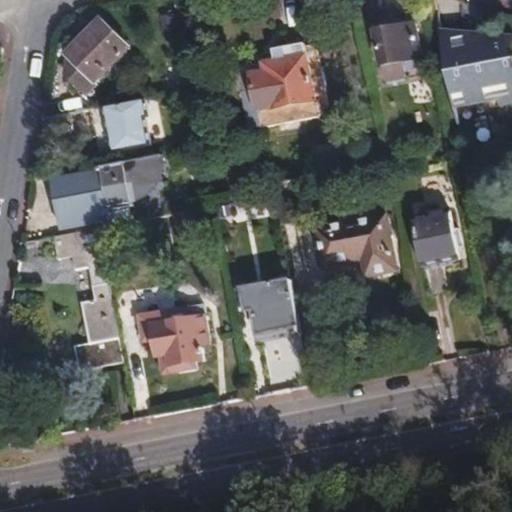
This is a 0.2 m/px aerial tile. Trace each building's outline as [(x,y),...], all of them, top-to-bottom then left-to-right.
[(61,72),(82,92),(125,48),(97,21),(67,51),(61,72)] [(420,58),(413,23),(374,31),(382,72),(405,68),(403,61),(420,58)] [(498,104),(511,101),(511,40),(485,38),(464,42),(463,39),(439,43),(451,105),(496,96),(498,104)] [(313,101),(301,44),(271,49),(272,60),(261,63),(262,71),(247,74),(251,89),(264,87),(269,109),(313,101)] [(146,116),(143,97),(102,105),(111,154),(147,147),(142,117),(146,116)] [(469,142),(467,135),(461,133),(452,136),(450,142),(450,146),(453,149),(459,150),(465,149),(469,145),(469,142)] [(157,161),(157,156),(92,168),(93,173),(54,180),(57,197),(60,211),(63,227),(110,219),(108,210),(131,205),(131,201),(142,192),(151,180),(157,161)] [(447,178),(422,182),(425,207),(450,203),(447,178)] [(54,212),(60,211),(57,197),(51,199),(54,212)] [(311,213),(315,233),(345,230),(346,246),(358,244),(361,261),(390,255),(381,200),(311,213)] [(457,259),(448,211),(412,217),(421,265),(457,259)] [(180,242),(174,213),(158,216),(163,245),(180,242)] [(122,361),(96,228),(52,236),(55,254),(69,251),(72,269),(86,266),(93,300),(79,302),(86,341),(71,344),(75,369),(122,361)] [(315,233),(318,250),(346,246),(345,230),(315,233)] [(298,327),(289,280),(240,289),(246,318),(252,318),(255,335),(298,327)] [(210,344),(205,316),(153,326),(158,356),(160,356),(163,374),(196,368),(194,363),(204,361),(201,346),(210,344)]
